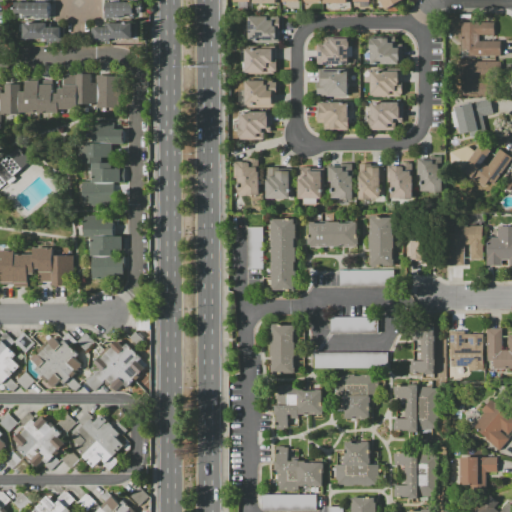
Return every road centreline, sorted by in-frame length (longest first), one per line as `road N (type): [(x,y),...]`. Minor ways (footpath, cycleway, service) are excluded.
road 1 (primary): [(176,0),(173,511)]
road 2 (primary): [(211,511),(214,0)]
road 3 (residential): [(424,121),(423,44),(415,26),(319,22),(302,32),(295,52),(301,137),(395,143),(412,138),(424,121)]
road 4 (residential): [(126,480),(136,468),(136,416),(120,399),(0,399)]
road 5 (residential): [(0,479),(126,480)]
